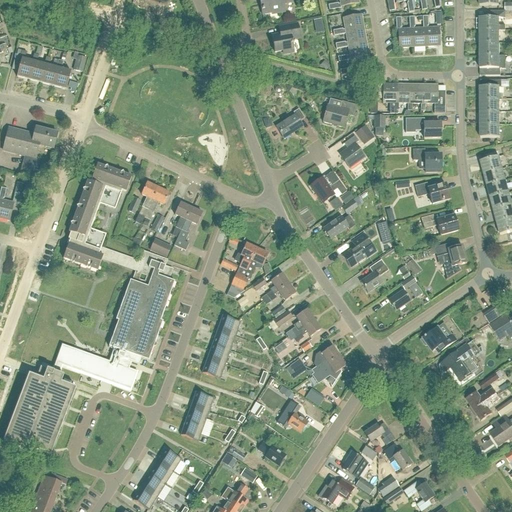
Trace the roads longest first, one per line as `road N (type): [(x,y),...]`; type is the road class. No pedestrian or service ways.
road 1 (residential): [(94,511),(149,429),(235,196)]
road 2 (residential): [(486,274),(460,148),(458,76)]
road 3 (unclassified): [(373,355),(272,198)]
road 4 (unclassified): [(482,511),(380,367)]
road 5 (residential): [(279,511),(380,367)]
road 6 (residential): [(235,196),(83,122)]
road 7 (residential): [(458,76),(385,73),(369,0)]
road 8 (residential): [(373,355),(486,274)]
road 9 (unclassified): [(38,246),(83,122)]
road 10 (unclassified): [(266,181),(220,60)]
